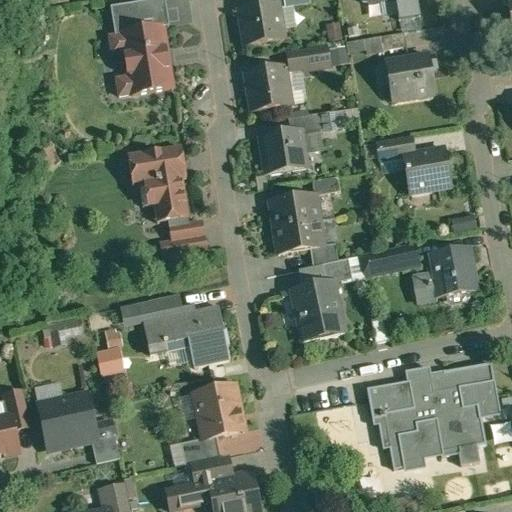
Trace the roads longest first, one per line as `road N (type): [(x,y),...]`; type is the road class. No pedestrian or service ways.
road 1 (residential): [(200,0),(266,381)]
road 2 (residential): [(509,266),(463,0)]
road 3 (residential): [(266,381),(511,333)]
road 4 (residential): [(266,381),(288,511)]
